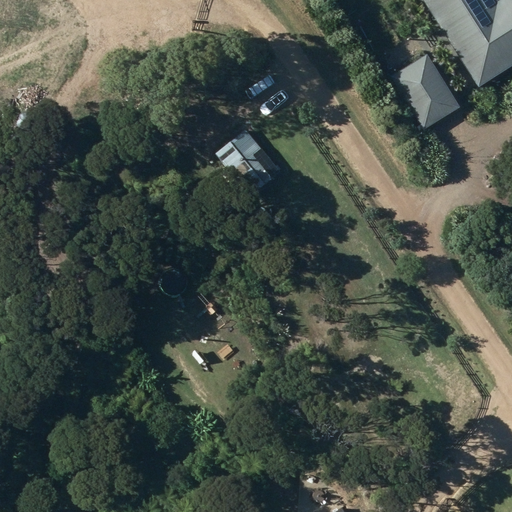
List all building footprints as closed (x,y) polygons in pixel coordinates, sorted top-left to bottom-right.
[(511,0),(419,0),(475,86),(511,61),(511,0)] [(456,105),(423,52),(387,75),(420,128),(456,105)] [(175,295),(167,306),(181,316),(189,304),(175,295)] [(216,356),(224,344),(216,338),(207,350),(216,356)] [(346,511),(343,505),(330,511),(317,511),(311,500),(287,511),(346,511)]
